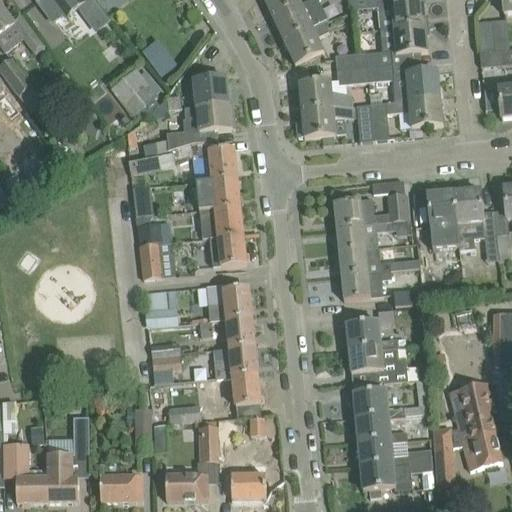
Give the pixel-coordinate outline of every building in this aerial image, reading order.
[(33,0),(37,5),(38,5),(52,24),(64,15),(68,20),(91,2),(89,0),(33,0)] [(262,0),(273,21),(301,7),(298,0),(262,0)] [(328,23),(317,0),(302,8),(301,7),(273,21),(284,45),(328,23)] [(511,0),(502,0),(504,18),(511,17),(511,0)] [(423,2),(378,7),(381,34),(426,29),(423,2)] [(12,24),(7,18),(0,8),(0,48),(6,57),(24,43),(36,59),(46,51),(21,18),(12,24)] [(296,70),(314,61),(325,56),(318,42),(330,36),(325,26),(329,25),(328,23),(284,45),(296,70)] [(478,27),(481,57),(510,55),(507,24),(492,25),(478,27)] [(383,55),(367,57),(368,72),(393,70),(392,60),(421,57),(428,57),(427,39),(426,29),(381,34),(383,55)] [(146,52),(143,54),(162,80),(179,68),(159,42),(146,52)] [(483,72),(497,70),(511,68),(511,54),(510,55),(481,57),(483,72)] [(356,58),(336,60),(338,75),(339,75),(368,72),(367,57),(363,57),(363,58),(356,58)] [(33,117),(45,108),(12,64),(1,72),(33,117)] [(393,70),(368,72),(369,87),(394,84),(394,79),(393,70)] [(138,72),(113,91),(133,118),(158,99),(156,97),(161,93),(146,73),(141,77),(138,72)] [(339,75),(338,75),(339,90),(366,87),(369,87),(368,72),(339,75)] [(406,78),(394,79),(394,84),(395,95),(396,107),(409,106),(441,102),(438,75),(406,78)] [(198,111),(229,108),(227,82),(195,85),(198,111)] [(320,87),(300,89),(302,117),(354,111),(353,99),(333,101),(331,86),(320,87)] [(502,123),(511,122),(511,90),(499,92),(502,123)] [(395,95),(370,97),(371,109),(372,109),(386,108),(396,107),(395,95)] [(104,108),(116,129),(128,122),(116,101),(104,108)] [(396,107),(386,108),(387,119),(400,117),(401,133),(410,132),(412,132),(422,131),(443,129),(441,102),(409,106),(396,107)] [(171,155),(173,154),(183,151),(192,148),(197,147),(196,137),(232,133),(229,108),(198,111),(185,112),(187,124),(184,124),(186,136),(168,138),(169,155),(171,155)] [(386,108),(372,109),(373,125),(388,124),(387,119),(386,108)] [(303,127),(297,127),(298,142),(305,141),(305,143),(337,139),(335,124),(358,122),(359,128),(360,145),(360,146),(375,145),(373,125),(372,109),(371,109),(354,111),(302,117),(303,127)] [(82,117),(76,133),(96,140),(101,124),(82,117)] [(412,132),(410,132),(411,141),(423,140),(422,131),(412,132)] [(174,165),(195,158),(192,148),(183,151),(173,154),(171,155),(174,165)] [(212,185),(237,182),(234,153),(209,156),(212,185)] [(51,160),(26,176),(34,190),(60,174),(51,160)] [(131,165),(132,176),(144,175),(143,163),(131,165)] [(215,214),(240,211),(237,182),(212,185),(215,214)] [(150,191),(134,192),(136,212),(152,210),(150,191)] [(456,197),(459,231),(460,244),(461,255),(475,254),(474,244),(486,243),(486,242),(498,241),(496,216),(483,217),(481,194),(456,197)] [(431,233),(459,231),(456,197),(428,199),(430,223),(431,233)] [(408,225),(405,200),(389,202),(391,218),(375,220),(373,203),(335,207),(337,232),(364,229),(376,228),(408,225)] [(210,244),(243,240),(240,211),(215,214),(200,215),(203,243),(210,242),(210,244)] [(340,256),(379,252),(378,236),(409,233),(408,225),(376,228),(364,229),(337,232),(340,256)] [(164,248),(161,227),(138,229),(139,235),(137,235),(139,251),(157,249),(171,248),(172,248),(172,247),(164,248)] [(511,264),(510,239),(498,241),(499,250),(500,265),(504,265),(511,264)] [(213,272),(227,271),(246,269),(243,240),(210,244),(213,272)] [(442,264),(458,262),(456,243),(440,245),(442,264)] [(143,285),(161,283),(158,259),(172,257),(171,248),(157,249),(139,251),(143,285)] [(381,267),(379,252),(340,256),(342,280),(391,275),(390,266),(381,267)] [(400,265),(390,266),(391,275),(401,274),(400,265)] [(345,305),(365,303),(384,301),(383,285),(392,284),(391,275),(342,280),(345,305)] [(227,324),(252,322),(249,292),(224,295),(224,289),(208,291),(211,326),(212,325),(227,324)] [(396,312),(423,309),(421,294),(394,297),(396,312)] [(148,296),(145,300),(148,332),(178,329),(177,312),(171,312),(169,295),(148,296)] [(511,318),(500,318),(494,318),(494,370),(511,370),(511,318)] [(230,352),(255,350),(252,322),(227,324),(230,352)] [(202,342),(214,340),(212,325),(211,326),(201,327),(202,342)] [(380,345),(378,326),(347,329),(349,353),(382,350),(382,354),(398,352),(398,344),(380,345)] [(180,347),(152,349),(153,363),(181,360),(180,347)] [(217,383),(258,378),(255,350),(230,352),(214,354),(217,383)] [(382,354),(382,350),(349,353),(352,378),(353,391),(385,388),(385,389),(408,386),(406,363),(399,364),(398,352),(382,354)] [(181,360),(153,363),(155,377),(173,375),(182,374),(181,360)] [(173,375),(155,377),(156,389),(175,387),(173,375)] [(261,408),(258,378),(217,383),(218,397),(222,397),(224,411),(236,410),(237,410),(261,408)] [(354,398),(356,422),(388,419),(388,423),(405,421),(405,420),(433,417),(430,384),(417,385),(420,411),(387,414),(386,395),(354,398)] [(451,432),(433,433),(435,454),(453,452),(465,451),(464,449),(476,447),(474,441),(497,436),(492,415),(497,414),(493,395),(491,388),(472,393),(451,398),(457,421),(460,433),(451,434),(451,432)] [(169,413),(171,429),(202,425),(200,410),(169,413)] [(136,459),(152,458),(152,413),(135,413),(136,459)] [(388,419),(356,422),(359,446),(391,443),(391,447),(407,445),(406,436),(390,438),(388,423),(388,419)] [(89,422),(75,422),(75,442),(75,454),(78,454),(78,453),(89,453),(89,454),(90,454),(89,422)] [(252,440),(264,440),(277,439),(277,422),(252,422),(252,440)] [(214,431),(214,426),(206,426),(206,431),(201,431),(202,467),(218,466),(217,431),(214,431)] [(33,447),(44,446),(43,431),(32,432),(33,447)] [(476,447),(464,449),(465,451),(466,456),(471,475),(503,467),(498,442),(497,436),(474,441),(476,447)] [(391,443),(359,446),(361,470),(393,467),(393,471),(410,469),(409,460),(392,462),(391,447),(391,443)] [(30,481),(30,449),(5,449),(6,452),(6,483),(17,483),(17,508),(48,507),(48,482),(48,481),(30,481)] [(453,452),(435,454),(439,502),(457,500),(453,452)] [(431,454),(420,455),(422,476),(433,475),(431,454)] [(393,467),(361,470),(363,495),(370,494),(381,493),(395,491),(395,495),(413,493),(411,477),(422,476),(420,455),(408,456),(409,460),(410,469),(393,471),(393,467)] [(48,507),(79,507),(79,481),(77,481),(77,460),(48,460),(48,481),(48,482),(48,507)] [(233,504),(266,504),(265,467),(253,468),(253,480),(232,480),(233,504)] [(167,505),(209,505),(208,479),(166,480),(167,505)] [(101,507),(143,506),(143,480),(101,481),(101,507)] [(381,493),(370,494),(371,502),(382,501),(381,493)]
